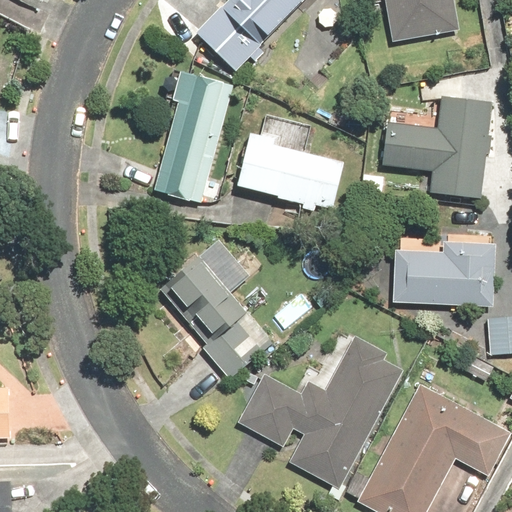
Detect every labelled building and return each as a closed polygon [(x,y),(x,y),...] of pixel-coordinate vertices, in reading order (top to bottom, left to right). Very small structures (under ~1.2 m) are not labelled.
[(226,0),(195,30),(234,70),(306,0),(226,0)] [(454,0),(382,0),(390,43),(460,30),(454,0)] [(184,71),(152,190),(201,202),(232,84),(184,71)] [(493,100),(439,95),(436,126),(386,121),(381,165),(431,171),(429,193),(483,199),(493,100)] [(247,138),(235,185),(333,209),(345,162),(247,138)] [(391,303),(493,307),(496,244),(442,242),(442,252),(393,249),(391,303)] [(229,380),(273,342),(198,255),(158,289),(205,345),(201,348),(229,380)] [(511,315),(486,318),(488,355),(511,353),(511,315)] [(285,446),(294,429),(303,434),(288,463),(339,490),(403,370),(383,359),(387,352),(353,335),(325,389),(308,381),(301,394),(263,373),(237,421),(285,446)] [(495,365),(473,354),(464,372),(486,383),(495,365)] [(511,431),(420,383),(357,502),(376,511),(428,511),(456,459),(490,477),(511,434),(511,431)] [(0,438),(11,438),(9,387),(0,386),(0,438)] [(10,511),(10,481),(0,481),(0,511),(10,511)]
